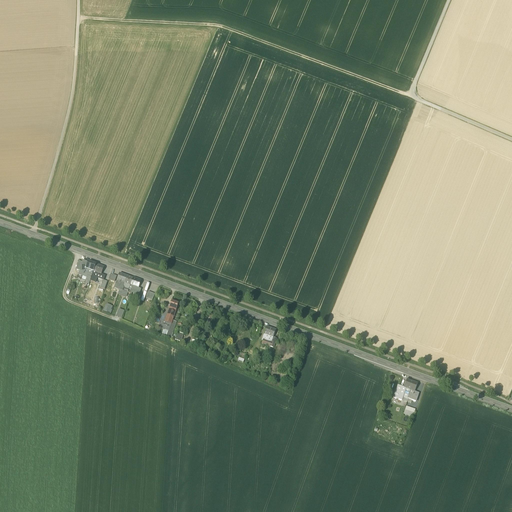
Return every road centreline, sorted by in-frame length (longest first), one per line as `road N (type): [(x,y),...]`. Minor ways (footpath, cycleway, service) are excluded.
road 1 (secondary): [(511,410),(32,234)]
road 2 (unclassified): [(78,0),(68,112),(32,234)]
road 3 (unclassified): [(511,140),(409,95),(448,0)]
